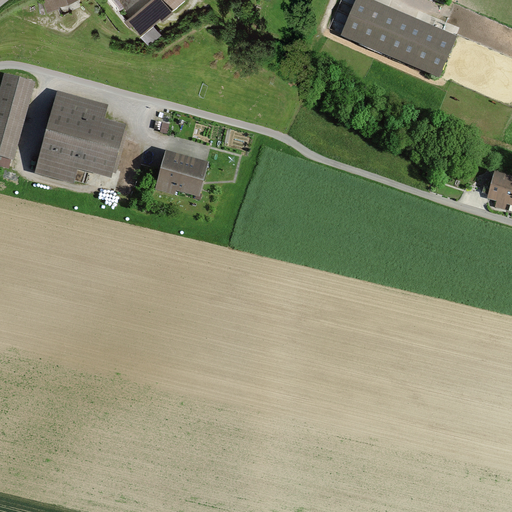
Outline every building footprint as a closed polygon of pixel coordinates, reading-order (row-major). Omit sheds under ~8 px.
[(41,0),(45,11),(75,0),(41,0)] [(145,0),(122,19),(137,37),(182,0),(145,0)] [(457,35),(374,0),(355,0),(340,36),(439,78),(457,35)] [(0,82),(0,157),(12,160),(33,80),(3,72),(0,82)] [(57,91),(35,173),(73,183),(77,169),(111,178),(126,123),(103,117),(106,104),(57,91)] [(208,161),(163,149),(152,188),(174,195),(175,189),(198,195),(208,161)] [(511,174),(494,170),(486,198),(511,205),(511,174)]
